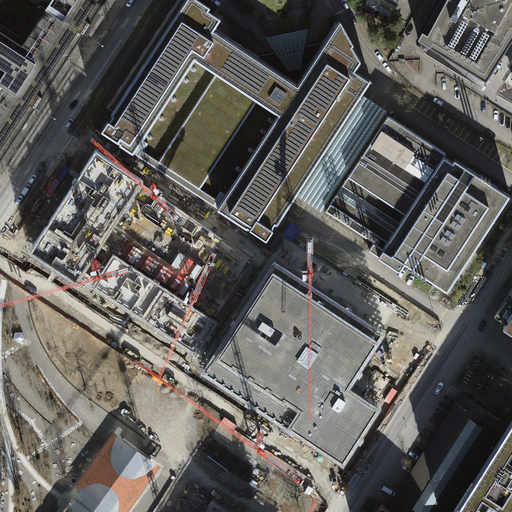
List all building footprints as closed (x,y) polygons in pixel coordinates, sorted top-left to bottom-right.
[(0,0),(0,85),(33,107),(81,34),(28,0),(0,0)] [(103,0),(28,0),(81,34),(103,0)] [(98,131),(100,132),(117,143),(117,144),(245,228),(245,227),(264,240),(272,228),(270,227),(275,220),(278,222),(297,192),(359,98),(369,82),(353,71),(359,61),(350,47),(352,45),(338,21),(336,24),(333,22),(320,43),(302,46),(274,52),(256,56),(214,28),(219,19),(207,11),(209,8),(196,0),(174,0),(104,108),(112,113),(107,120),(106,119),(98,131)] [(511,0),(437,0),(416,40),(484,82),(511,38),(511,0)] [(256,39),(225,19),(222,24),(253,44),(256,39)] [(306,29),(263,37),(274,52),(302,46),(306,29)] [(0,157),(33,107),(0,85),(0,157)] [(360,99),(359,98),(297,192),(323,210),(385,116),(383,115),(385,111),(362,96),(360,99)] [(386,115),(385,116),(323,210),(323,211),(371,242),(366,250),(398,270),(402,263),(445,291),(509,195),(453,159),(451,161),(443,156),(445,153),(386,115)] [(140,184),(96,156),(33,254),(77,282),(140,184)] [(214,324),(114,259),(96,287),(195,352),(214,324)] [(383,335),(275,265),(204,374),(342,463),(375,412),(346,393),(383,335)] [(120,398),(144,367),(53,298),(29,330),(120,398)] [(511,299),(500,318),(506,322),(503,326),(511,332),(511,299)] [(22,333),(16,333),(14,340),(19,343),(24,339),(22,333)] [(482,406),(460,393),(392,501),(400,511),(451,511),(509,423),(482,406)] [(182,396),(167,431),(178,436),(193,401),(182,396)] [(451,511),(507,511),(511,506),(511,417),(509,423),(451,511)] [(258,444),(240,434),(240,433),(226,425),(214,448),(247,465),(258,444)] [(74,494),(79,498),(72,507),(68,511),(113,511),(154,456),(120,431),(74,494)] [(223,511),(208,502),(201,511),(223,511)] [(392,511),(382,503),(373,511),(392,511)]
